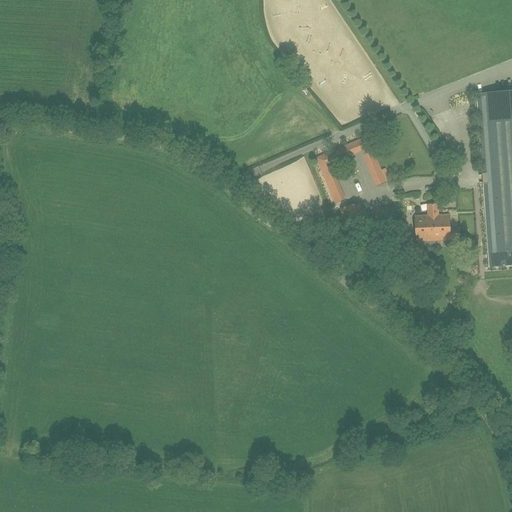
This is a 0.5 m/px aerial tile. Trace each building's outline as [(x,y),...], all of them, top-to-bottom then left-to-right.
[(511,90),(476,94),(489,268),(511,266),(511,90)] [(367,136),(316,158),(335,204),(343,201),(327,162),(362,148),(378,186),(386,182),(367,136)] [(341,219),(344,232),(344,234),(365,230),(360,204),(339,207),(341,219)] [(415,216),(416,241),(459,240),(458,230),(450,230),(449,215),(437,215),(436,204),(428,205),(428,216),(415,216)] [(376,226),(395,224),(393,207),(374,209),(376,226)]
